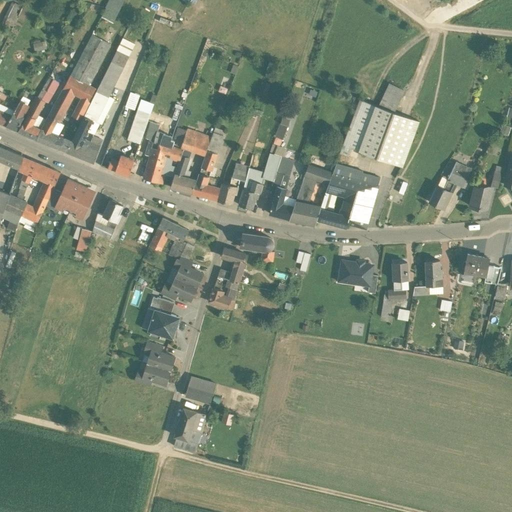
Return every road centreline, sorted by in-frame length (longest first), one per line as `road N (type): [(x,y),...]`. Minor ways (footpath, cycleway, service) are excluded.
road 1 (track): [(0,415),(402,511)]
road 2 (residential): [(226,217),(325,235),(511,228)]
road 3 (residential): [(226,217),(164,455)]
road 4 (residential): [(0,135),(127,189),(226,217)]
road 5 (track): [(511,40),(435,33),(387,0)]
